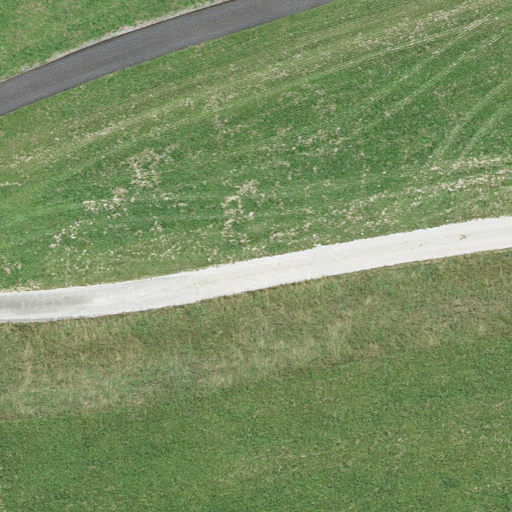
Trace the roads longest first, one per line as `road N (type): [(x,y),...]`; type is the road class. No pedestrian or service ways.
road 1 (track): [(511,234),(0,303)]
road 2 (unclassified): [(275,0),(0,99)]
